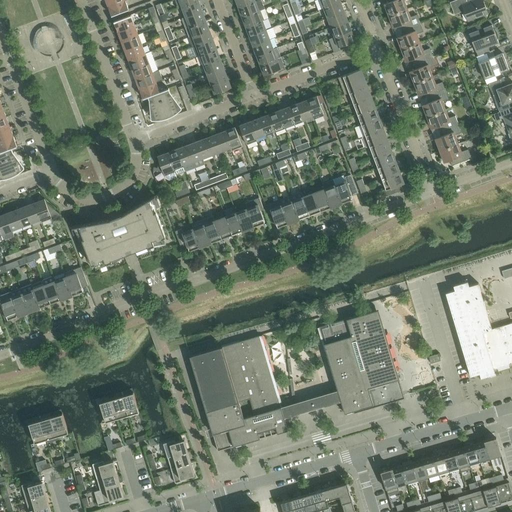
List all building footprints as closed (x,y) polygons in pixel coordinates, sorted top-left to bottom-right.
[(112,15),(129,9),(125,0),(122,0),(108,5),(112,15)] [(175,0),(178,8),(182,7),(199,1),(198,0),(175,0)] [(265,9),(261,0),(258,0),(256,1),(239,8),(243,17),(265,9)] [(321,0),(324,8),(341,2),(340,0),(321,0)] [(404,0),(389,0),(390,2),(384,4),(389,15),(408,8),(404,0)] [(486,13),(485,11),(486,11),(486,9),(483,0),(475,0),(466,4),(464,0),(455,0),(450,2),(455,14),(462,11),(465,13),(468,20),(486,13)] [(186,17),(203,10),(199,1),(182,7),(186,17)] [(328,18),(345,11),(341,2),(324,8),(328,18)] [(165,13),(161,3),(156,5),(160,15),(165,13)] [(417,14),(411,16),(408,8),(389,15),(393,27),(399,25),(401,30),(420,22),(417,14)] [(265,9),(243,17),(246,27),(263,20),(268,17),(265,9)] [(186,27),(206,20),(203,10),(186,17),(182,18),(186,27)] [(331,27),(348,21),(345,11),(328,18),(331,27)] [(118,31),(135,25),(131,14),(114,21),(118,31)] [(309,17),(304,19),(306,26),(312,24),(309,17)] [(189,37),(210,29),(206,20),(186,27),(189,37)] [(250,36),(267,30),(263,20),(246,27),(250,36)] [(335,37),(352,30),(348,21),(331,27),(335,37)] [(417,34),(424,31),(420,22),(401,30),(403,35),(397,37),(401,49),(420,42),(417,34)] [(484,28),(482,22),(468,27),(478,56),(490,51),(488,45),(499,41),(497,38),(498,36),(498,33),(497,31),(495,29),(494,28),(492,25),(484,28)] [(118,31),(122,41),(139,34),(135,25),(118,31)] [(193,47),(213,39),(210,29),(189,37),(193,47)] [(253,46),(270,39),(267,30),(250,36),(253,46)] [(340,50),(339,47),(356,40),(352,30),(335,37),(330,39),(335,52),(340,50)] [(122,41),(125,50),(142,44),(139,34),(122,41)] [(196,56),(200,54),(200,55),(217,48),(213,39),(193,47),(196,56)] [(277,47),(274,49),(270,39),(253,46),(257,55),(278,48),(277,47)] [(430,48),(423,50),(420,42),(401,49),(406,61),(412,59),(413,64),(433,56),(430,48)] [(129,60),(146,53),(142,44),(125,50),(129,60)] [(204,64),(221,58),(217,48),(200,55),(204,64)] [(261,65),(281,57),(278,48),(257,55),(261,65)] [(487,84),(489,84),(497,81),(495,75),(509,69),(503,53),(497,55),(495,49),(490,51),(478,56),(477,56),(487,84)] [(132,69),(149,63),(146,53),(129,60),(132,69)] [(430,67),(436,65),(433,56),(413,64),(415,69),(410,71),(414,83),(433,75),(430,67)] [(264,75),(285,67),(281,57),(261,65),(264,75)] [(221,58),(204,64),(207,74),(224,67),(221,58)] [(450,69),(456,66),(454,60),(448,62),(450,69)] [(132,69),(136,79),(153,72),(149,63),(132,69)] [(224,67),(207,74),(211,83),(228,77),(224,67)] [(349,92),(350,93),(368,86),(361,69),(339,77),(345,94),(349,92)] [(136,79),(140,88),(157,82),(153,72),(136,79)] [(443,81),(436,84),(433,75),(414,83),(419,94),(424,92),(426,97),(446,90),(443,81)] [(215,93),(232,87),(228,77),(211,83),(215,93)] [(497,81),(489,84),(499,112),(509,108),(511,107),(509,102),(511,100),(511,83),(503,87),(500,79),(497,81)] [(143,98),(149,96),(160,91),(157,82),(140,88),(143,98)] [(372,97),(368,86),(350,93),(354,104),(372,97)] [(160,91),(149,96),(158,119),(160,118),(163,118),(166,117),(168,116),(173,114),(175,113),(177,111),(169,88),(160,91)] [(443,101),(449,98),(446,90),(426,97),(428,103),(423,105),(427,116),(446,109),(443,101)] [(332,100),(330,93),(324,95),(327,102),(332,100)] [(314,119),(325,115),(317,96),(308,99),(314,116),(313,116),(314,119)] [(354,104),(358,114),(376,107),(372,97),(354,104)] [(304,119),(313,116),(314,116),(308,99),(298,103),(304,119)] [(294,123),(304,119),(298,103),(288,107),(294,123)] [(285,127),(294,123),(288,107),(279,110),(285,127)] [(358,114),(362,125),(380,118),(376,107),(358,114)] [(511,113),(511,114),(509,108),(499,112),(494,114),(497,120),(505,117),(511,135),(511,113)] [(455,115),(449,117),(446,109),(427,116),(431,128),(437,126),(439,131),(459,123),(455,115)] [(279,110),(269,114),(275,130),(285,127),(279,110)] [(266,134),(275,130),(269,114),(260,117),(266,134)] [(341,121),(338,114),(333,116),(335,123),(341,121)] [(0,130),(10,126),(6,117),(0,119),(0,130)] [(266,134),(260,117),(250,121),(257,137),(266,134)] [(362,125),(366,135),(384,129),(380,118),(362,125)] [(247,144),(258,140),(257,137),(250,121),(240,125),(247,144)] [(455,135),(462,132),(459,123),(439,131),(441,136),(435,138),(440,150),(458,143),(455,135)] [(0,130),(0,140),(13,135),(10,126),(0,130)] [(232,150),(243,146),(235,127),(225,131),(231,147),(232,150)] [(370,146),(388,139),(384,129),(366,135),(363,136),(362,139),(365,146),(367,147),(370,146)] [(222,150),(231,147),(225,131),(216,134),(222,150)] [(212,154),(222,150),(216,134),(206,138),(212,154)] [(0,151),(0,152),(12,148),(17,146),(13,135),(0,140),(0,151)] [(346,136),(341,138),(343,144),(349,142),(346,136)] [(300,138),(302,144),(304,149),(311,147),(309,142),(308,142),(306,138),(303,137),(300,138)] [(203,158),(212,154),(206,138),(197,141),(203,158)] [(340,145),(338,139),(321,146),(323,151),(340,145)] [(370,146),(374,157),(392,150),(388,139),(370,146)] [(187,145),(196,168),(206,164),(203,158),(197,141),(187,145)] [(468,149),(462,151),(458,143),(440,150),(444,162),(450,160),(452,165),(472,158),(468,149)] [(187,145),(178,148),(184,165),(187,171),(196,168),(187,145)] [(12,148),(0,152),(0,177),(0,178),(2,178),(5,178),(8,177),(10,176),(13,175),(16,174),(18,172),(20,170),(12,148)] [(178,148),(168,152),(174,169),(175,168),(177,175),(187,171),(184,165),(178,148)] [(396,161),(392,150),(374,157),(378,168),(396,161)] [(175,168),(174,169),(168,152),(158,156),(159,160),(157,171),(164,172),(166,178),(170,180),(178,177),(177,175),(175,168)] [(297,166),(303,164),(301,160),(302,159),(300,154),(294,156),(297,166)] [(357,163),(354,157),(349,159),(351,166),(357,163)] [(400,171),(396,161),(378,168),(382,178),(400,171)] [(403,190),(401,184),(404,183),(400,171),(382,178),(386,189),(382,190),(384,197),(403,190)] [(344,177),(344,175),(334,179),(342,202),(353,198),(352,195),(358,193),(351,174),(344,177)] [(213,184),(222,180),(220,175),(211,178),(213,184)] [(203,187),(213,184),(211,178),(201,182),(203,187)] [(325,189),(332,207),(342,202),(334,179),(323,183),(325,189)] [(365,185),(362,179),(357,181),(359,187),(365,185)] [(321,211),(332,207),(325,189),(314,193),(321,211)] [(204,190),(198,193),(200,198),(206,195),(204,190)] [(300,219),(310,215),(304,197),(303,197),(302,192),(291,196),(293,201),(300,219)] [(310,215),(321,211),(314,193),(304,197),(310,215)] [(116,217),(111,219),(73,226),(73,227),(77,226),(92,264),(105,261),(106,263),(112,261),(112,259),(124,255),(130,253),(135,250),(148,246),(148,247),(155,245),(154,243),(166,236),(152,198),(156,196),(155,195),(142,203),(122,215),(116,217)] [(300,219),(293,201),(291,196),(281,200),(289,223),(300,219)] [(183,198),(176,200),(178,206),(185,204),(183,198)] [(260,198),(245,203),(247,208),(254,226),(265,222),(261,210),(264,209),(260,198)] [(53,221),(63,217),(62,215),(46,203),(45,199),(35,202),(41,219),(41,220),(42,223),(42,222),(52,218),(53,221)] [(272,212),(278,227),(289,223),(281,200),(266,206),(269,213),(272,212)] [(32,223),(41,220),(41,219),(35,202),(25,206),(32,223)] [(22,226),(32,223),(25,206),(16,210),(22,226)] [(247,208),(237,212),(244,230),(254,226),(247,208)] [(13,230),(22,226),(16,210),(6,213),(13,230)] [(237,212),(226,216),(233,234),(244,230),(237,212)] [(15,236),(13,230),(6,213),(0,215),(0,225),(3,234),(4,233),(6,239),(15,236)] [(215,220),(214,216),(203,220),(212,242),(222,238),(216,220),(215,220)] [(222,238),(233,234),(226,216),(216,220),(222,238)] [(194,228),(201,246),(212,242),(203,220),(192,224),(194,228)] [(188,248),(190,251),(201,246),(194,228),(183,232),(182,229),(175,231),(183,250),(188,248)] [(22,255),(31,252),(30,247),(20,251),(22,255)] [(12,259),(22,255),(20,251),(11,254),(12,259)] [(64,273),(66,277),(73,295),(84,291),(83,288),(89,286),(81,267),(64,273)] [(511,267),(502,271),(504,278),(511,276),(511,267)] [(55,281),(62,299),(73,295),(66,277),(64,273),(54,277),(55,281)] [(55,281),(53,276),(43,280),(51,303),(62,299),(55,281)] [(51,303),(43,280),(32,284),(41,307),(51,303)] [(480,373),(481,377),(495,373),(494,369),(486,341),(495,338),(492,329),(479,283),(469,285),(468,281),(454,285),(455,290),(446,292),(471,376),(480,373)] [(41,307),(32,284),(21,288),(30,311),(41,307)] [(19,315),(30,311),(21,288),(11,292),(19,315)] [(0,296),(0,297),(8,319),(19,315),(11,292),(0,296)] [(338,390),(281,406),(260,335),(190,356),(207,412),(218,450),(288,430),(284,415),(294,412),(341,399),(345,412),(345,413),(346,412),(353,410),(354,412),(354,413),(356,412),(405,398),(404,395),(385,330),(379,309),(376,310),(319,327),(338,390)] [(494,369),(511,363),(511,322),(492,329),(495,338),(486,341),(494,369)] [(441,360),(439,353),(429,356),(431,363),(441,360)] [(140,412),(134,392),(122,395),(128,416),(140,412)] [(128,416),(122,395),(111,398),(117,419),(128,416)] [(100,402),(106,422),(117,419),(111,398),(100,402)] [(69,433),(63,413),(51,416),(57,437),(69,433)] [(46,440),(57,437),(51,416),(40,420),(46,440)] [(29,423),(35,443),(46,440),(40,420),(29,423)] [(502,455),(496,438),(486,441),(491,458),(502,455)] [(164,443),(168,457),(186,451),(188,451),(184,439),(176,442),(175,439),(164,443)] [(475,444),(480,461),(491,458),(486,441),(475,444)] [(465,447),(470,464),(480,461),(475,444),(465,447)] [(470,464),(465,447),(454,450),(460,467),(461,472),(471,469),(470,464)] [(460,467),(454,450),(444,453),(449,470),(460,467)] [(186,451),(168,457),(171,468),(190,463),(191,463),(188,451),(186,451)] [(434,456),(439,473),(449,470),(444,453),(434,456)] [(439,473),(434,456),(423,459),(428,476),(439,473)] [(413,462),(418,480),(428,476),(423,459),(413,462)] [(93,464),(97,478),(115,472),(117,472),(114,460),(105,463),(104,460),(93,464)] [(418,480),(413,462),(403,465),(408,483),(418,480)] [(190,463),(171,468),(176,483),(187,480),(186,477),(195,474),(191,463),(190,463)] [(403,465),(399,467),(392,468),(397,486),(408,483),(403,465)] [(381,472),(388,494),(399,490),(397,486),(392,468),(381,472)] [(121,484),(117,472),(115,472),(97,478),(100,490),(121,484)] [(22,485),(26,499),(45,493),(46,493),(43,481),(34,484),(33,481),(22,485)] [(347,482),(337,485),(340,496),(345,511),(354,509),(355,509),(347,482)] [(511,499),(511,491),(509,482),(490,488),(495,505),(511,499)] [(121,484),(100,490),(95,491),(99,506),(116,501),(115,498),(124,495),(121,484)] [(323,489),(326,500),(340,496),(337,485),(335,486),(323,489)] [(495,505),(490,488),(471,493),(476,510),(495,505)] [(313,492),(318,510),(328,507),(323,489),(313,492)] [(311,511),(318,510),(313,492),(302,495),(307,511),(311,511)] [(45,493),(26,499),(29,511),(48,505),(50,505),(46,493),(45,493)] [(470,511),(476,510),(471,493),(452,499),(455,511),(470,511)] [(292,498),(295,511),(307,511),(302,495),(292,498)] [(281,502),(284,511),(295,511),(292,498),(281,502)] [(455,511),(452,499),(433,504),(435,511),(455,511)]
